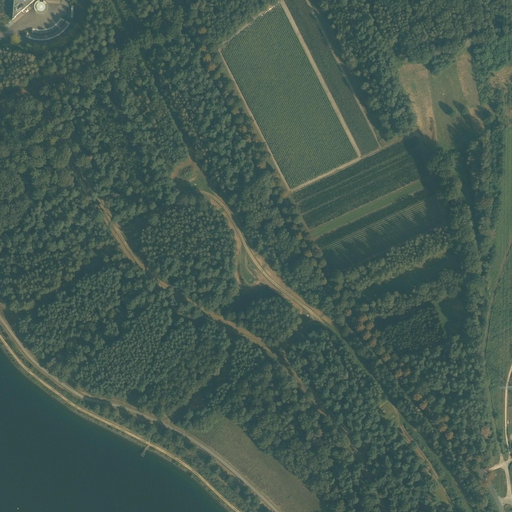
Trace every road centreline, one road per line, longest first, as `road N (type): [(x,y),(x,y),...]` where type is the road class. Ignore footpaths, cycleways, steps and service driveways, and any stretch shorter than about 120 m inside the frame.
road 1 (track): [(384,511),(355,449),(277,358),(144,271),(36,92)]
road 2 (unclassified): [(363,327),(316,268),(180,0)]
road 3 (track): [(274,356),(312,314),(259,267),(210,193),(186,191),(123,241)]
road 4 (track): [(237,511),(175,459),(44,385),(0,335)]
road 5 (track): [(510,499),(483,365),(491,302),(511,240)]
road 6 (residential): [(503,511),(483,474),(363,327)]
road 7 (track): [(451,511),(394,423),(353,447)]
road 8 (track): [(310,312),(383,392),(394,423)]
road 9 (track): [(0,109),(108,54)]
